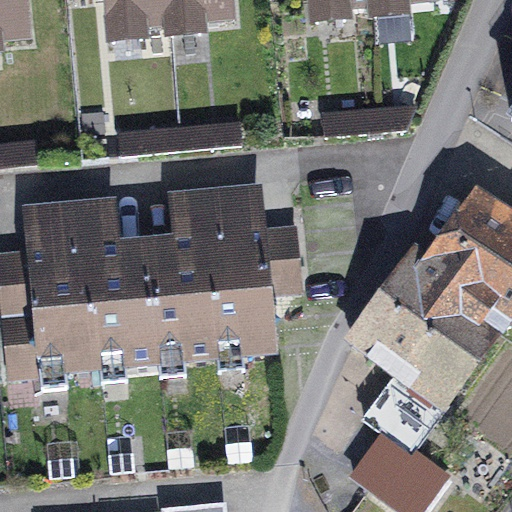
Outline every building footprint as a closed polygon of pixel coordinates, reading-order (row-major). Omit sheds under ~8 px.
[(0,0),(0,43),(28,41),(24,0),(0,0)] [(168,0),(108,0),(111,32),(171,27),(168,0)] [(168,0),(171,27),(232,21),(229,0),(168,0)] [(374,0),(314,0),(315,14),(375,9),(374,0)] [(434,0),(374,0),(375,9),(435,3),(434,0)] [(417,112),(325,121),(327,139),(419,130),(417,112)] [(242,129),(120,140),(122,158),(244,147),(242,129)] [(38,148),(0,151),(0,171),(40,168),(38,148)] [(511,223),(485,205),(433,271),(507,324),(511,327),(511,223)] [(212,302),(217,363),(277,358),(272,295),(301,293),(296,233),(252,237),(250,216),(219,219),(225,300),(212,302)] [(225,300),(219,219),(188,221),(190,243),(148,247),(158,367),(217,363),(212,302),(225,300)] [(158,367),(148,247),(106,250),(105,230),(74,233),(80,312),(95,311),(100,372),(158,367)] [(80,312),(74,233),(42,235),(44,258),(0,261),(10,379),(100,372),(95,311),(80,312)] [(413,460),(507,324),(433,271),(416,258),(353,344),(399,382),(365,424),(413,460)] [(229,446),(229,465),(253,465),(253,446),(229,446)] [(168,455),(170,473),(194,470),(192,452),(168,455)] [(110,459),(111,478),(136,476),(135,457),(110,459)] [(51,483),(74,482),(74,462),(50,463),(51,483)]
